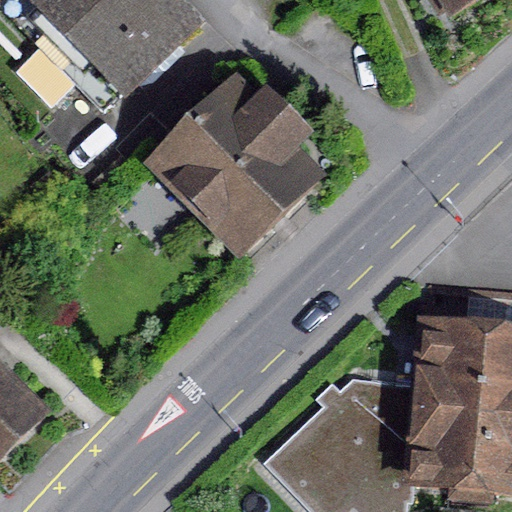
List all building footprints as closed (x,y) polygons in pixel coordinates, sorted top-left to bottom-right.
[(200,26),(174,0),(24,0),(123,101),(200,26)] [(256,95),(235,75),(145,168),(236,256),(319,171),(293,146),(310,128),(266,85),(256,95)] [(417,387),(411,487),(445,489),(444,500),(495,503),(496,491),(511,492),(511,327),(421,322),(417,387)] [(0,464),(44,425),(0,377),(0,464)] [(411,502),(411,487),(417,387),(352,380),(341,393),(330,385),(317,400),(325,408),(268,464),(316,511),(404,511),(405,503),(411,502)]
